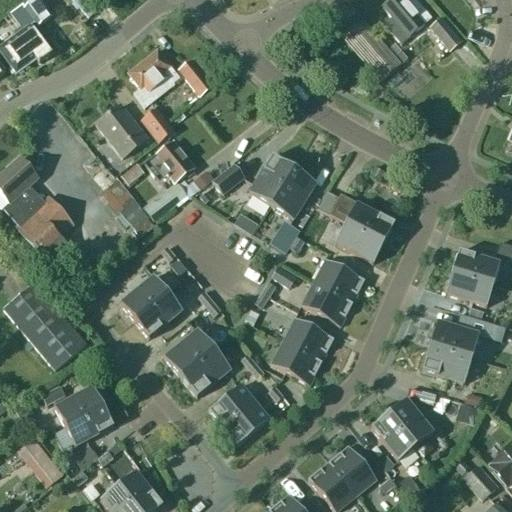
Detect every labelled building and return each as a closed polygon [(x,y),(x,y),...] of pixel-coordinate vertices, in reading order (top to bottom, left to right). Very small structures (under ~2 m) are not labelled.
[(63,0),(76,11),(86,0),(63,0)] [(400,46),(430,21),(412,0),(391,0),(381,9),(397,28),(390,34),(400,46)] [(53,31),(39,12),(29,19),(43,38),(53,31)] [(448,54),(460,45),(440,21),(429,31),(448,54)] [(37,66),(50,57),(24,22),(11,32),(15,38),(0,49),(0,56),(14,77),(34,62),(37,66)] [(379,85),(399,67),(363,25),(339,38),(379,85)] [(408,63),(394,48),(389,53),(403,68),(408,63)] [(141,65),(165,94),(173,88),(171,86),(178,81),(156,53),(141,65)] [(199,100),(212,90),(190,63),(177,73),(199,100)] [(143,111),(165,94),(141,65),(126,76),(138,92),(132,97),(143,111)] [(119,108),(95,127),(94,128),(121,162),(146,142),(119,108)] [(158,146),(172,135),(155,112),(140,123),(158,146)] [(172,145),(152,160),(143,167),(157,185),(166,178),(173,187),(193,171),(172,145)] [(248,175),(258,158),(249,152),(239,169),(248,175)] [(269,210),(293,173),(271,159),(247,196),(269,210)] [(0,176),(0,198),(7,206),(2,212),(16,228),(13,230),(49,271),(70,252),(59,240),(72,228),(47,199),(39,206),(26,191),(37,182),(18,161),(0,176)] [(142,176),(134,167),(119,180),(127,189),(142,176)] [(210,185),(221,199),(243,181),(232,167),(210,185)] [(103,168),(91,178),(104,193),(115,183),(103,168)] [(384,174),(372,168),(367,179),(379,184),(384,174)] [(206,173),(192,184),(198,192),(212,181),(206,173)] [(315,186),(293,173),(269,210),(291,224),(315,186)] [(123,193),(107,206),(117,218),(115,220),(124,231),(127,229),(138,241),(153,229),(123,193)] [(175,208),(165,194),(142,211),(152,225),(175,208)] [(337,202),(325,195),(316,212),(328,218),(337,202)] [(206,196),(199,201),(203,206),(210,202),(206,196)] [(354,207),(339,199),(329,219),(344,227),(354,207)] [(354,207),(344,227),(382,247),(393,227),(354,207)] [(299,234),(283,224),(269,247),(284,257),(288,250),(295,240),(299,234)] [(382,247),(344,227),(333,247),(372,267),(382,247)] [(303,245),(295,240),(288,250),(296,255),(303,245)] [(511,249),(499,245),(495,260),(511,264),(511,249)] [(174,261),(166,250),(159,256),(168,266),(174,261)] [(450,276),(492,288),(498,266),(457,254),(450,276)] [(324,263),(312,286),(351,307),(363,284),(324,263)] [(276,269),(269,280),(287,291),(294,280),(276,269)] [(249,275),(245,287),(259,292),(263,280),(249,275)] [(485,310),(492,288),(450,276),(444,297),(485,310)] [(133,325),(166,297),(152,280),(118,307),(133,325)] [(53,374),(85,348),(33,286),(1,312),(53,374)] [(274,290),(266,286),(260,296),(267,301),(274,290)] [(339,330),(351,307),(312,286),(300,310),(339,330)] [(212,305),(203,295),(196,301),(204,311),(212,305)] [(261,312),(267,301),(260,296),(253,307),(261,312)] [(181,315),(166,297),(133,325),(147,342),(181,315)] [(220,315),(212,305),(204,311),(213,321),(220,315)] [(293,322),(281,345),(320,366),(332,342),(293,322)] [(428,349),(470,362),(478,337),(435,324),(428,349)] [(503,330),(490,326),(485,341),(499,345),(503,330)] [(244,336),(239,329),(230,337),(236,344),(244,336)] [(179,381),(213,353),(196,333),(162,360),(179,381)] [(320,366),(281,345),(269,368),(308,389),(320,366)] [(462,387),(470,362),(428,349),(420,374),(462,387)] [(229,373),(213,353),(179,381),(195,401),(229,373)] [(247,358),(239,364),(247,374),(255,367),(247,358)] [(263,377),(255,367),(247,374),(256,383),(263,377)] [(206,415),(221,433),(253,406),(239,388),(206,415)] [(45,409),(63,399),(58,389),(40,399),(45,409)] [(52,411),(63,431),(101,410),(91,390),(52,411)] [(282,399),(273,390),(266,396),(275,405),(282,399)] [(438,397),(434,411),(447,415),(451,401),(438,397)] [(480,400),(467,397),(464,407),(478,411),(480,400)] [(387,417),(414,451),(432,436),(404,403),(387,417)] [(253,406),(221,433),(235,450),(268,423),(253,406)] [(458,407),(454,423),(473,428),(478,412),(458,407)] [(101,410),(63,431),(74,451),(112,430),(101,410)] [(397,465),(414,451),(387,417),(369,431),(397,465)] [(61,479),(33,442),(16,454),(45,492),(61,479)] [(327,465),(354,500),(375,483),(347,449),(327,465)] [(97,461),(89,450),(73,463),(81,473),(96,462),(97,461)] [(97,461),(96,462),(102,470),(112,462),(106,454),(97,461)] [(511,491),(511,457),(503,465),(511,475),(511,485),(509,488),(511,491)] [(461,463),(453,470),(460,478),(468,471),(461,463)] [(330,511),(339,511),(354,500),(327,465),(306,482),(330,511)] [(426,466),(416,474),(427,488),(437,479),(426,466)] [(497,489),(476,468),(461,483),(481,504),(497,489)] [(87,482),(81,474),(71,482),(77,489),(87,482)] [(134,475),(116,489),(134,511),(157,511),(161,509),(134,475)] [(394,489),(388,481),(379,489),(385,496),(394,489)] [(134,511),(116,489),(99,503),(105,511),(134,511)] [(269,511),(299,511),(287,497),(269,511)]
